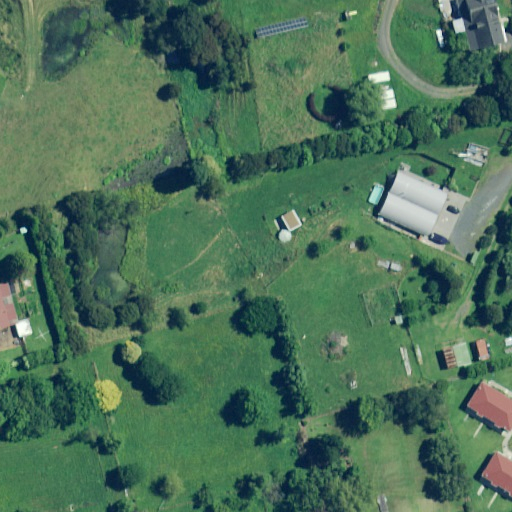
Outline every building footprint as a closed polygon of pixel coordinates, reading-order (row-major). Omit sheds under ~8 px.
[(454,36),(463,34),(469,52),(504,42),(491,0),(462,0),(467,15),(462,17),(449,21),(454,36)] [(410,167),(402,163),(378,215),(447,246),(468,198),(408,171),(410,167)] [(380,195),(383,185),(372,182),(369,192),(380,195)] [(481,248),(474,244),(467,258),(474,262),(481,248)] [(0,328),(16,324),(6,285),(0,286),(0,328)] [(33,335),(30,322),(17,325),(20,338),(33,335)] [(488,359),(484,340),(475,342),(479,361),(488,359)] [(469,364),(464,344),(441,350),(446,370),(469,364)] [(511,430),(511,401),(481,383),(466,407),(510,434),(511,430)] [(511,462),(495,452),(480,477),(511,496),(511,462)]
